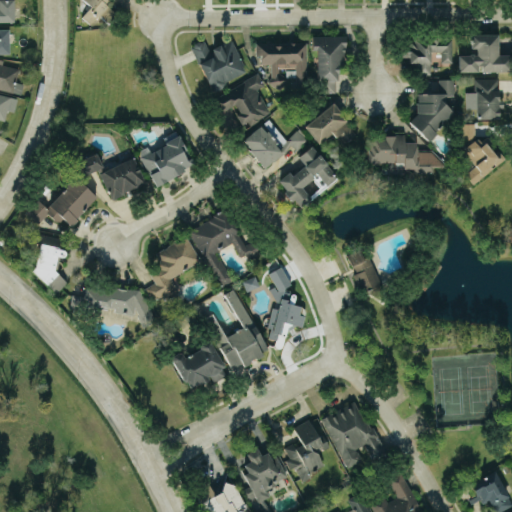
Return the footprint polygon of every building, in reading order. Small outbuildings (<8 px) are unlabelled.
[(0,0),(0,21),(13,22),(13,0),(0,0)] [(8,28),(0,28),(0,53),(8,53),(8,28)] [(458,72),(511,71),(511,54),(498,54),(497,33),(470,34),(471,52),(457,52),(458,72)] [(312,36),(312,49),(316,49),(316,92),(336,92),(336,67),(344,67),(344,36),(312,36)] [(232,39),(208,49),(204,39),(190,45),(210,89),(247,73),(232,39)] [(451,62),(452,40),(402,39),(401,57),(409,57),(409,72),(430,72),(431,51),(441,51),(440,62),(451,62)] [(0,88),(20,93),(23,83),(15,81),(19,66),(0,61),(0,88)] [(257,88),(264,84),(258,73),(211,98),(223,120),(232,116),(228,108),(232,105),(244,127),(270,113),(257,88)] [(498,119),(498,78),(474,77),(474,92),(468,92),(468,108),(476,108),(476,118),(498,119)] [(433,138),(434,120),(454,121),(456,79),(438,78),(438,82),(416,81),(414,125),(419,126),(418,137),(433,138)] [(14,111),(17,98),(0,93),(0,118),(4,120),(7,110),(14,111)] [(357,133),(330,103),(303,126),(318,143),(331,132),(343,145),(357,133)] [(241,139),(263,168),(292,145),(295,149),(307,140),(298,129),(285,139),(269,118),(241,139)] [(474,123),(460,123),(459,137),(474,137),(474,123)] [(154,185),(193,165),(177,131),(162,138),(165,144),(150,151),(147,146),(137,151),(154,185)] [(504,159),(484,133),(462,150),(475,166),(465,173),(472,183),(504,159)] [(367,161),(403,162),(403,168),(413,168),(413,172),(439,173),(439,149),(416,149),(416,141),(404,141),(404,135),(368,134),(367,161)] [(336,177),(311,145),(297,156),(304,164),(291,175),(289,171),(277,180),(299,208),(311,199),(301,186),(316,174),(325,186),(336,177)] [(102,166),(96,152),(74,161),(80,176),(102,166)] [(99,172),(112,202),(147,185),(132,156),(99,172)] [(45,207),(37,199),(25,212),(37,223),(47,213),(58,223),(62,218),(69,225),(96,196),(74,176),(45,207)] [(188,231),(221,286),(232,279),(216,251),(231,242),(240,257),(246,254),(249,259),(260,253),(253,240),(246,244),(225,208),(188,231)] [(60,237),(34,233),(32,242),(38,243),(32,280),(61,285),(62,275),(53,274),(56,252),(58,252),(60,237)] [(170,277),(200,261),(186,235),(155,252),(162,264),(148,271),(154,282),(144,288),(151,300),(162,294),(165,299),(178,291),(170,277)] [(364,246),(345,254),(361,292),(380,283),(364,246)] [(268,338),(274,338),(285,333),(285,330),(293,325),(303,325),(303,314),(299,314),(300,305),(293,304),(283,288),(290,284),(280,266),(267,273),(274,285),(269,288),(278,304),(278,307),(269,307),(268,338)] [(241,282),(246,291),(259,285),(255,276),(241,282)] [(141,287),(84,286),(84,294),(70,294),(70,307),(80,307),(82,307),(113,307),(115,313),(134,313),(142,325),(154,321),(141,287)] [(268,351),(233,288),(223,293),(242,327),(224,336),(211,313),(202,318),(231,371),(268,351)] [(208,338),(197,344),(200,348),(184,356),(180,350),(170,356),(189,391),(226,372),(208,338)] [(320,418),(346,468),(362,460),(356,448),(364,444),(373,460),(385,454),(357,399),(320,418)] [(293,427),(300,441),(284,448),(289,458),(285,460),(290,471),(296,469),(300,478),(324,466),(317,451),(329,446),(315,417),(293,427)] [(285,477),(271,449),(260,455),(257,448),(245,453),(249,461),(241,465),(258,501),(269,496),(265,487),(285,477)] [(373,511),(420,511),(400,470),(386,477),(395,497),(386,502),(382,495),(368,502),(373,511)] [(495,511),(511,504),(494,470),(470,483),(481,505),(487,502),(491,511),(495,511)] [(232,481),(222,486),(223,490),(213,495),(207,480),(193,487),(205,511),(234,511),(233,508),(242,503),(232,481)] [(334,511),(368,511),(359,493),(347,499),(352,509),(345,511),(339,511),(339,510),(334,511)]
